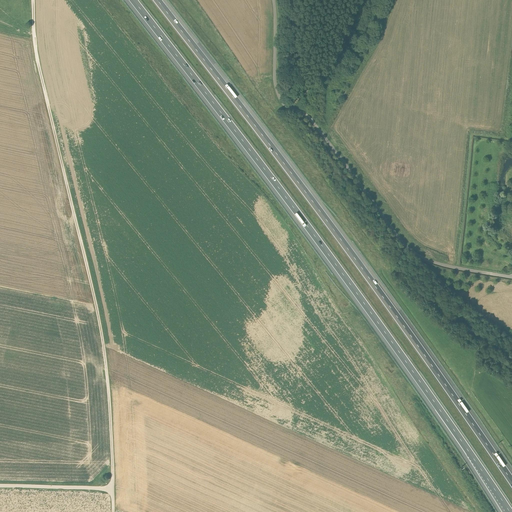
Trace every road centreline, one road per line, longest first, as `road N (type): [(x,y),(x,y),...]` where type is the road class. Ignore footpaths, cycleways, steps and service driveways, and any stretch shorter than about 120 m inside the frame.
road 1 (motorway): [(130,0),(320,243),(508,511)]
road 2 (motorway): [(511,483),(336,233),(156,0)]
road 3 (track): [(112,488),(104,352),(37,63),(32,0)]
